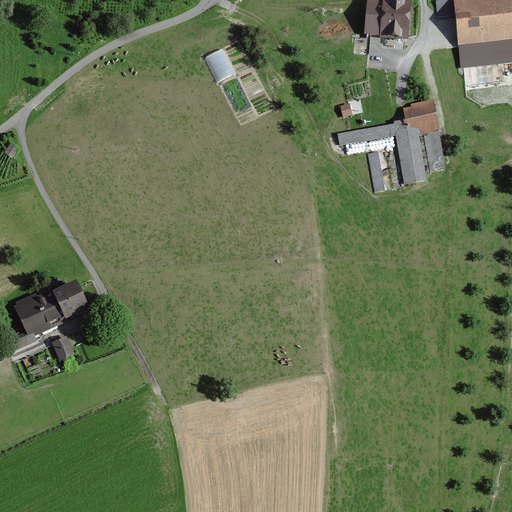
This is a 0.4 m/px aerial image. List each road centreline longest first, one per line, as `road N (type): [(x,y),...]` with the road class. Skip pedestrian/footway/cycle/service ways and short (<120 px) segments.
road 1 (track): [(440,511),(450,192),(422,42)]
road 2 (residential): [(208,0),(91,56),(0,129)]
road 3 (track): [(99,289),(165,407)]
